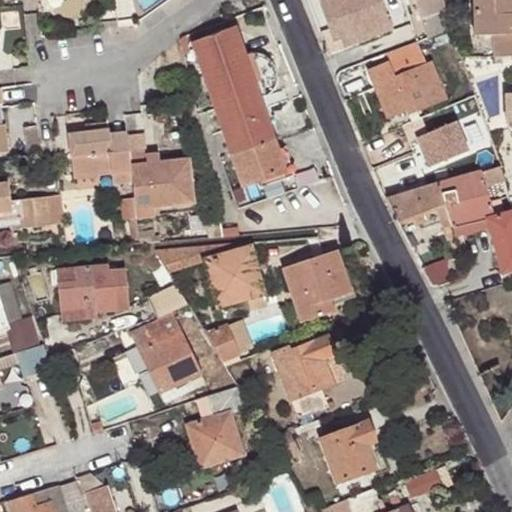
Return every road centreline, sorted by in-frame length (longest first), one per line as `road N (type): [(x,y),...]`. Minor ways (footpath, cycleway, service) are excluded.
road 1 (tertiary): [(293,0),(374,221),(509,511)]
road 2 (residential): [(67,71),(231,0)]
